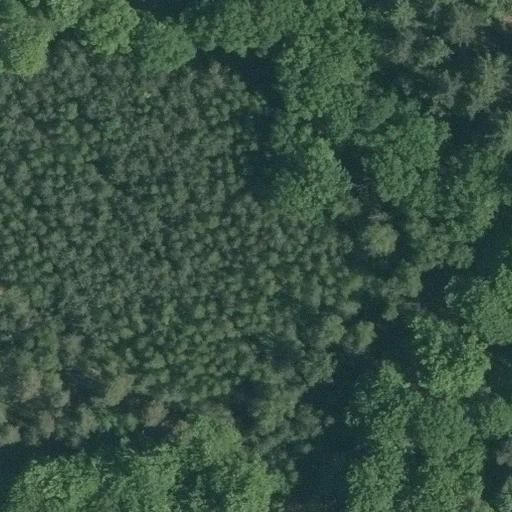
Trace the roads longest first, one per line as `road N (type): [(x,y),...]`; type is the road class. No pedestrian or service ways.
road 1 (track): [(511,322),(349,511)]
road 2 (unclassified): [(0,37),(125,0)]
